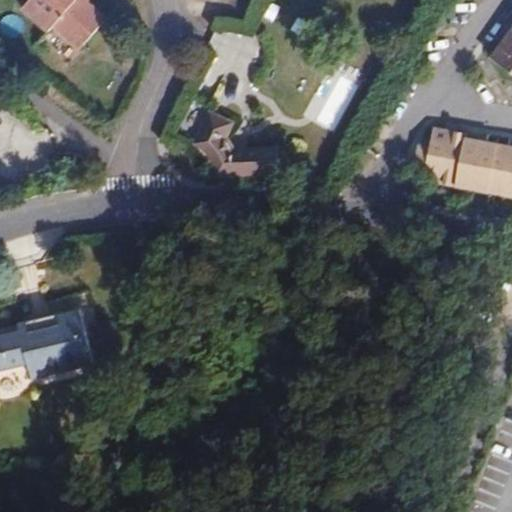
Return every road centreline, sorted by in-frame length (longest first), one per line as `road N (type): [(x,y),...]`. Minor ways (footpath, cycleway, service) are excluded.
road 1 (residential): [(362,216),(133,204)]
road 2 (residential): [(133,204),(132,175),(171,48),(162,0)]
road 3 (residential): [(511,333),(444,511)]
road 4 (residential): [(511,244),(362,216)]
road 5 (residential): [(133,204),(0,228)]
road 6 (residential): [(362,216),(427,99)]
road 7 (residential): [(427,99),(497,0)]
